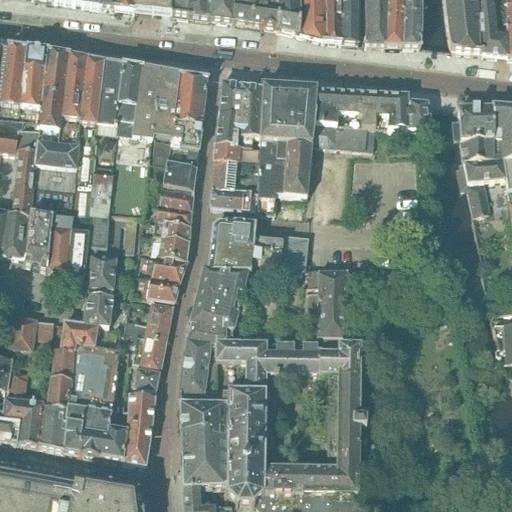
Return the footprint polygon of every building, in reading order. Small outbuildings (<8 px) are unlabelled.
[(53,0),(53,6),(99,13),(99,0),(53,0)] [(116,0),(99,0),(99,13),(116,15),(116,0)] [(116,0),(116,15),(136,17),(136,0),(116,0)] [(136,0),(136,17),(144,18),(159,19),(169,19),(169,20),(171,21),(171,0),(136,0)] [(171,0),(171,21),(187,23),(187,0),(171,0)] [(187,0),(188,23),(209,26),(209,0),(187,0)] [(209,0),(209,26),(231,29),(231,0),(209,0)] [(231,0),(231,29),(259,32),(260,33),(266,34),(273,35),(274,33),(275,0),(231,0)] [(275,35),(298,40),(298,0),(275,0),(274,33),(273,35),(275,35)] [(321,0),(298,0),(298,40),(322,47),(321,0)] [(339,48),(341,3),(341,0),(321,0),(322,47),(322,46),(339,48)] [(363,0),(363,51),(382,52),(382,0),(363,0)] [(382,0),(382,52),(399,53),(398,0),(382,0)] [(419,53),(419,51),(421,15),(419,0),(398,0),(399,53),(419,53)] [(481,60),(477,27),(474,0),(442,0),(444,14),(448,41),(451,57),(450,58),(481,60)] [(474,0),(477,27),(493,25),(490,0),(474,0)] [(357,3),(341,3),(339,48),(356,49),(357,3)] [(493,25),(477,27),(481,60),(502,63),(507,64),(506,41),(500,40),(495,40),(493,25)] [(17,132),(19,122),(27,56),(7,53),(7,52),(3,52),(0,76),(0,156),(20,161),(20,157),(24,157),(25,147),(20,146),(21,133),(17,132)] [(25,147),(37,149),(48,59),(27,56),(19,122),(17,132),(21,133),(20,146),(25,147)] [(31,194),(73,200),(77,156),(59,153),(68,61),(48,59),(37,149),(31,194)] [(59,153),(77,156),(86,65),(68,61),(59,153)] [(77,156),(73,200),(71,225),(89,228),(91,205),(94,177),(102,68),(86,65),(77,156)] [(94,177),(91,205),(89,228),(88,240),(87,254),(94,255),(106,256),(106,247),(107,239),(107,231),(108,222),(112,175),(125,72),(119,71),(102,68),(94,177)] [(125,224),(136,225),(142,225),(146,195),(160,198),(161,197),(162,193),(169,157),(173,128),(179,81),(125,72),(112,175),(108,222),(125,224)] [(205,85),(179,81),(173,128),(201,132),(203,116),(205,85)] [(214,151),(236,156),(259,160),(261,94),(221,88),(218,122),(214,151)] [(261,94),(259,160),(258,201),(257,218),(273,220),(275,201),(280,201),(305,204),(306,204),(311,150),(363,156),(363,155),(372,157),(373,143),(374,134),(359,133),(335,131),(312,129),(314,97),(261,94)] [(312,129),(335,131),(359,133),(374,134),(387,134),(407,134),(405,106),(405,102),(388,101),(357,100),(314,97),(312,129)] [(407,134),(430,134),(426,108),(405,106),(407,134)] [(458,175),(456,175),(457,177),(458,184),(458,186),(459,192),(460,195),(462,194),(467,193),(472,221),(474,220),(489,218),(484,186),(507,184),(506,178),(511,177),(511,114),(500,114),(491,113),(491,114),(491,116),(491,117),(491,119),(491,120),(492,121),(492,122),(492,123),(493,124),(493,126),(494,127),(495,128),(497,132),(497,135),(495,141),(495,142),(494,143),(493,144),(492,145),(491,145),(490,145),(490,146),(489,146),(488,146),(487,146),(486,146),(465,143),(459,143),(459,148),(462,170),(463,174),(458,175)] [(491,114),(457,114),(457,115),(457,117),(457,118),(459,143),(465,143),(486,146),(487,146),(488,146),(489,146),(490,146),(490,145),(491,145),(492,145),(493,144),(494,143),(495,142),(495,141),(497,135),(497,132),(495,128),(494,127),(493,126),(493,124),(492,123),(492,122),(492,121),(491,120),(491,119),(491,117),(491,116),(491,114)] [(201,132),(173,128),(169,157),(162,193),(192,198),(195,176),(197,159),(201,132)] [(20,161),(13,220),(27,222),(31,194),(37,149),(25,147),(24,157),(20,157),(20,161)] [(237,200),(249,201),(258,201),(259,160),(236,156),(214,151),(213,167),(238,172),(243,173),(243,170),(251,170),(250,182),(238,181),(238,185),(237,200)] [(213,167),(212,182),(210,197),(237,200),(238,185),(238,181),(238,172),(213,167)] [(71,227),(71,225),(73,200),(31,194),(27,222),(22,264),(22,270),(46,277),(53,225),(71,227)] [(192,202),(161,197),(160,198),(158,212),(191,218),(192,202)] [(209,214),(214,214),(248,218),(249,201),(237,200),(210,197),(209,214)] [(157,212),(154,228),(189,233),(191,218),(158,212),(157,212)] [(0,260),(22,264),(27,222),(13,220),(0,217),(0,260)] [(120,230),(125,230),(125,224),(108,222),(107,231),(120,232),(120,230)] [(135,233),(136,227),(136,225),(125,224),(125,230),(125,232),(135,233)] [(66,282),(70,238),(71,227),(53,225),(46,277),(66,282)] [(188,249),(189,233),(154,228),(152,244),(160,245),(188,249)] [(212,233),(210,253),(280,260),(282,247),(281,246),(281,240),(282,240),(282,239),(279,235),(277,234),(275,248),(261,246),(260,248),(256,248),(256,252),(251,252),(254,232),(217,229),(213,233),(212,233)] [(119,240),(120,232),(107,231),(107,239),(119,240)] [(134,241),(135,233),(125,232),(124,241),(134,241)] [(88,240),(70,238),(66,282),(83,283),(87,254),(88,240)] [(107,239),(106,247),(118,248),(119,240),(107,239)] [(305,275),(307,243),(282,240),(281,240),(281,246),(282,247),(280,260),(279,270),(283,270),(282,279),(301,281),(301,276),(305,275)] [(124,241),(123,249),(134,250),(134,241),(124,241)] [(185,268),(188,249),(160,245),(157,263),(185,268)] [(106,247),(106,256),(118,257),(118,248),(106,247)] [(133,258),(134,250),(123,249),(122,257),(133,258)] [(258,270),(279,270),(280,260),(210,253),(207,275),(207,278),(247,279),(249,279),(250,263),(254,264),(254,268),(258,269),(258,270)] [(88,283),(87,294),(90,294),(89,301),(108,303),(109,296),(112,297),(116,258),(118,258),(118,257),(106,256),(94,255),(93,264),(90,264),(88,283)] [(178,290),(185,268),(157,263),(156,262),(149,285),(178,290)] [(234,335),(247,279),(207,278),(207,275),(202,275),(189,328),(191,329),(188,343),(211,347),(211,348),(232,348),(233,335),(234,335)] [(317,323),(317,332),(346,333),(346,323),(347,278),(346,276),(317,277),(317,323)] [(511,284),(502,286),(505,309),(511,308),(511,284)] [(173,309),(178,290),(149,285),(146,305),(173,309)] [(83,332),(82,333),(105,337),(105,335),(107,336),(111,304),(108,303),(89,301),(86,301),(86,305),(84,316),(83,325),(83,329),(83,332)] [(132,326),(128,343),(136,345),(144,346),(165,350),(172,313),(151,310),(147,329),(132,326)] [(15,350),(31,353),(35,327),(14,323),(9,353),(14,354),(15,350)] [(63,328),(59,357),(73,359),(91,362),(93,355),(95,340),(104,342),(105,337),(82,333),(83,332),(63,328)] [(496,355),(496,362),(500,361),(502,370),(511,369),(511,330),(494,331),(499,354),(496,355)] [(279,381),(328,381),(359,382),(359,343),(345,342),(346,333),(317,332),(316,342),(316,350),(284,349),(284,342),(277,342),(277,349),(232,348),(211,348),(211,347),(188,343),(186,343),(179,399),(217,399),(217,368),(246,368),(246,399),(275,399),(275,382),(278,382),(279,381)] [(104,342),(102,357),(112,358),(115,337),(107,336),(105,335),(105,337),(104,342)] [(91,362),(73,359),(62,459),(77,461),(84,462),(122,468),(126,437),(108,434),(111,417),(114,381),(113,381),(115,359),(112,358),(102,357),(104,342),(95,340),(93,355),(91,362)] [(165,350),(144,346),(135,345),(131,369),(139,370),(160,375),(165,350)] [(36,454),(62,459),(73,359),(59,357),(55,356),(52,383),(51,383),(47,412),(43,411),(42,417),(36,454)] [(0,365),(0,391),(5,392),(6,383),(7,383),(8,376),(10,367),(8,367),(0,365)] [(139,370),(138,375),(159,379),(160,375),(139,370)] [(159,379),(138,375),(135,375),(132,395),(155,398),(159,379)] [(6,383),(5,392),(1,417),(0,423),(0,425),(18,430),(16,450),(36,454),(42,417),(43,411),(43,409),(22,407),(26,386),(27,379),(8,376),(7,383),(6,383)] [(358,423),(359,382),(328,381),(327,473),(274,472),(275,399),(246,399),(217,399),(179,399),(178,399),(179,417),(182,494),(200,493),(228,492),(228,497),(223,498),(224,500),(228,500),(237,507),(236,509),(238,510),(239,507),(252,510),(252,511),(255,511),(254,508),(255,508),(258,511),(356,511),(358,432),(364,432),(365,432),(365,431),(365,424),(366,424),(366,423),(364,423),(358,423)] [(128,402),(126,437),(122,468),(145,473),(152,417),(154,405),(128,402)] [(0,447),(16,450),(18,430),(0,425),(0,423),(1,417),(0,417),(0,447)] [(0,511),(139,511),(139,505),(134,499),(133,499),(119,497),(119,496),(100,493),(85,490),(82,490),(62,486),(62,485),(53,484),(32,480),(23,478),(23,479),(21,478),(17,478),(5,475),(0,474),(0,511)] [(200,511),(200,493),(182,494),(182,511),(200,511)]
